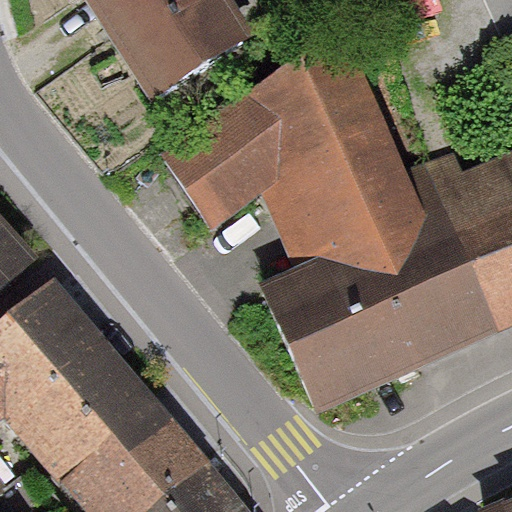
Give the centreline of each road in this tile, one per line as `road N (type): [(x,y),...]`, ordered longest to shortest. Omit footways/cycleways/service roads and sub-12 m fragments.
road 1 (tertiary): [(334,511),(0,104)]
road 2 (tertiary): [(511,428),(381,511)]
